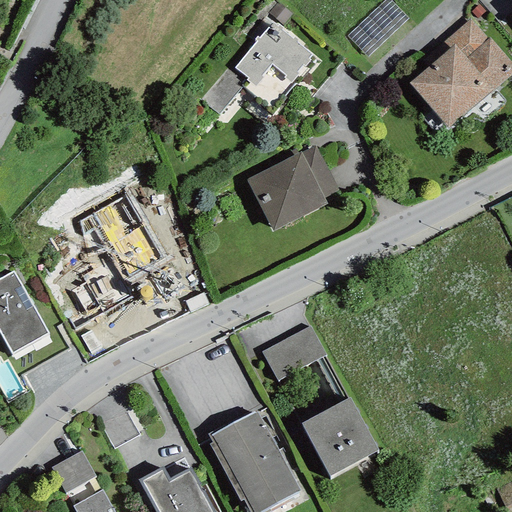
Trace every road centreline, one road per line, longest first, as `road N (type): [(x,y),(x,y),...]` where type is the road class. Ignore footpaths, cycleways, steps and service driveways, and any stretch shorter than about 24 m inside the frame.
road 1 (tertiary): [(511,168),(136,353),(0,466)]
road 2 (residential): [(56,0),(0,112)]
